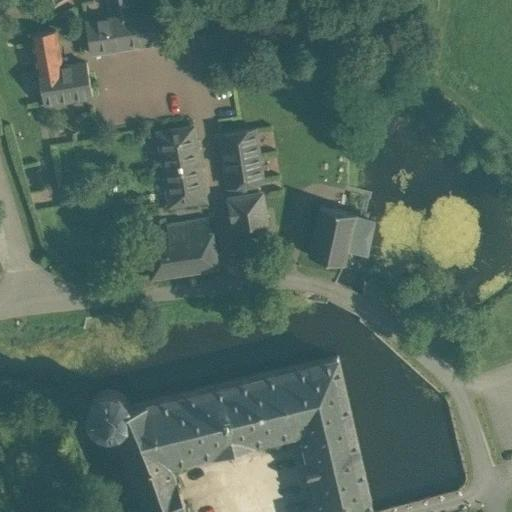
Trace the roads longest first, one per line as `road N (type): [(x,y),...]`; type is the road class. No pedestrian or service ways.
road 1 (residential): [(91,76),(194,61),(230,285)]
road 2 (unclassified): [(0,310),(230,285)]
